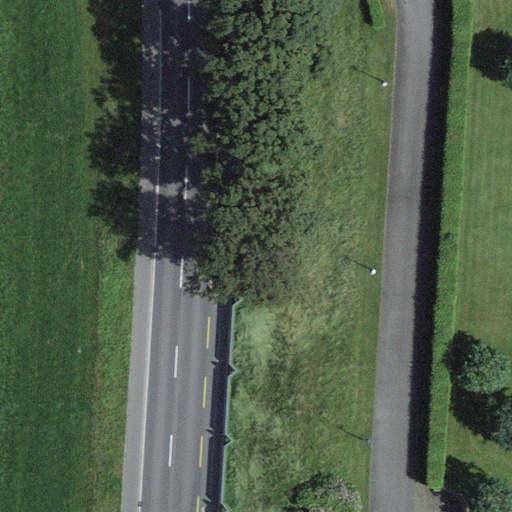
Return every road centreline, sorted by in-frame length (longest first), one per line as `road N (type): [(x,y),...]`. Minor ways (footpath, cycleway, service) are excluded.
road 1 (residential): [(418,0),(387,511)]
road 2 (secondary): [(189,0),(167,511)]
